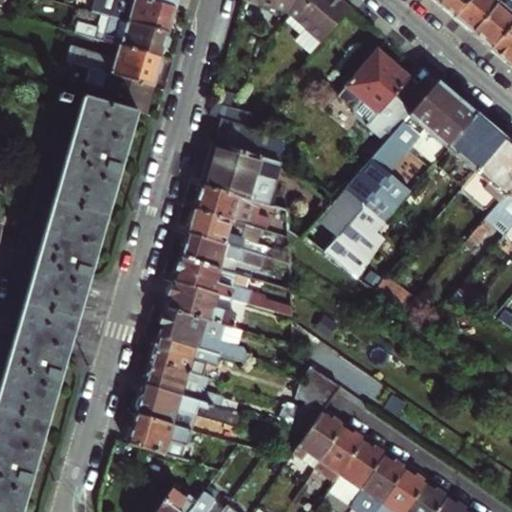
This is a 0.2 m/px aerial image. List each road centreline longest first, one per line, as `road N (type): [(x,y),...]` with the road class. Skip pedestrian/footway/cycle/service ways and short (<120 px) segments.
road 1 (residential): [(211,0),(67,511)]
road 2 (residential): [(511,107),(386,0)]
